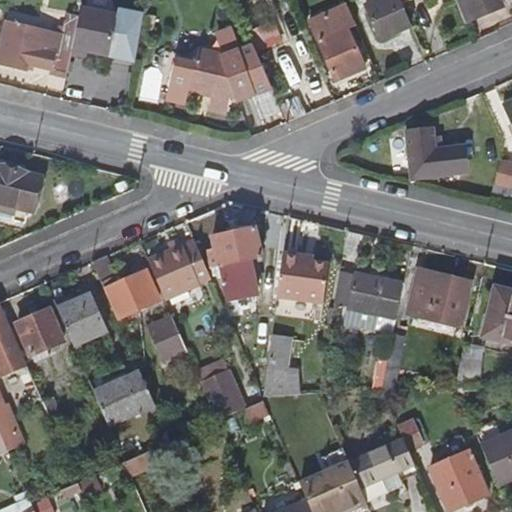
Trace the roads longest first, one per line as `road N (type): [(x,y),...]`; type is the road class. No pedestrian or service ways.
road 1 (residential): [(227,178),(511,54)]
road 2 (residential): [(227,178),(511,245)]
road 3 (residential): [(0,276),(227,178)]
road 4 (residential): [(0,119),(227,178)]
